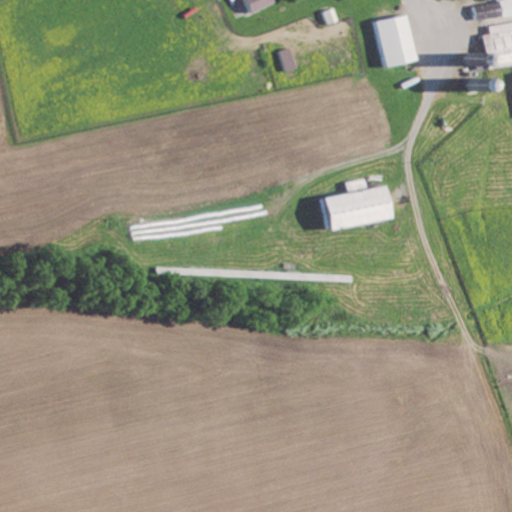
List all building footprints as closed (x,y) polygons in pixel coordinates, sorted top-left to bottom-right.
[(273,4),(271,0),(241,0),(249,15),(273,4)] [(474,22),(511,17),(511,0),(472,5),(474,22)] [(384,69),(415,62),(405,16),(374,23),(384,69)] [(511,23),(487,27),(488,35),(481,36),(486,69),(511,64),(511,23)] [(279,52),(284,73),(294,71),(290,50),(279,52)] [(326,233),(389,220),(383,188),(365,191),(363,180),(344,184),(346,194),(320,199),(326,233)]
